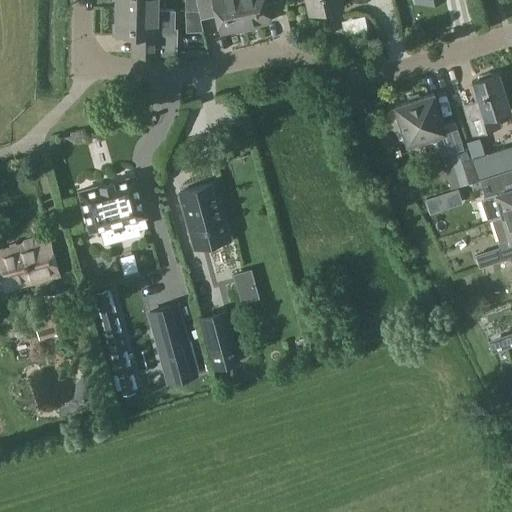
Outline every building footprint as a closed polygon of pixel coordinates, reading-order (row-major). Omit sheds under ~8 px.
[(116,0),(117,8),(158,9),(158,0),(116,0)] [(246,29),(239,0),(196,0),(199,10),(214,6),(221,32),(235,29),(236,31),(246,29)] [(239,0),(246,29),(257,26),(257,24),(271,21),(266,0),(239,0)] [(306,0),(310,13),(343,5),(341,0),(306,0)] [(176,30),(175,30),(175,10),(158,9),(117,8),(116,22),(114,24),(114,34),(133,35),(137,39),(136,55),(159,55),(159,54),(175,54),(176,30)] [(477,80),(472,81),(480,107),(466,112),(473,134),(500,126),(496,115),(510,110),(498,73),(493,75),(490,73),(479,76),(477,80)] [(455,122),(444,126),(434,94),(396,106),(396,108),(391,110),(388,116),(392,126),(397,129),(403,128),(408,144),(434,135),(441,156),(464,149),(455,122)] [(234,96),(181,95),(180,157),(213,158),(214,98),(234,98),(234,96)] [(479,178),(509,169),(502,148),(472,157),(479,178)] [(491,220),(504,216),(511,213),(511,169),(480,180),(485,197),(483,197),(491,220)] [(82,191),(80,191),(80,193),(83,202),(80,202),(84,220),(87,219),(90,228),(90,229),(90,231),(92,230),(135,218),(139,231),(148,228),(145,214),(135,178),(135,176),(133,177),(82,191)] [(180,192),(195,248),(230,238),(221,206),(217,207),(210,184),(180,192)] [(431,214),(457,205),(452,190),(426,199),(431,214)] [(23,243),(4,249),(14,287),(59,275),(48,237),(35,241),(32,239),(24,241),(23,243)] [(208,285),(244,276),(241,267),(205,276),(208,285)] [(211,304),(247,297),(244,279),(207,286),(211,304)] [(39,339),(82,327),(71,288),(44,295),(49,313),(33,317),(39,339)] [(107,289),(95,292),(123,394),(134,391),(107,289)] [(196,374),(177,305),(150,312),(169,382),(196,374)] [(201,317),(215,368),(239,362),(225,311),(201,317)] [(108,502),(144,493),(139,475),(103,485),(108,502)]
